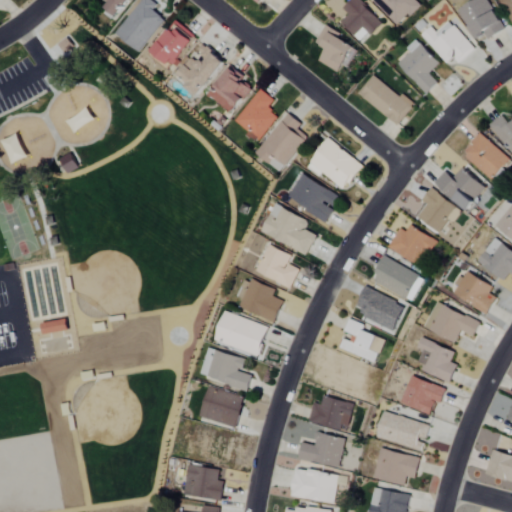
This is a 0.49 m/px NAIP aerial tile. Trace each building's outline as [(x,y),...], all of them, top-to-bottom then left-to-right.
[(138,52),(165,19),(153,10),(157,5),(151,0),(141,0),(115,33),(138,52)] [(340,22),(360,43),(381,23),(359,0),(351,0),(343,9),(348,14),(340,22)] [(475,0),(459,8),(477,44),(504,30),(489,0),(475,0)] [(447,64),(454,58),(459,64),(475,49),(450,21),(437,33),(431,27),(421,36),(447,64)] [(172,66),(193,38),(172,23),(151,52),(172,66)] [(316,42),(327,48),(319,61),(340,73),(355,45),(324,27),(316,42)] [(74,47),(66,37),(58,44),(66,54),(74,47)] [(398,66),(428,94),(438,83),(429,74),(440,63),(415,40),(403,53),(407,56),(398,66)] [(226,64),(204,44),(193,56),(194,57),(178,74),(188,83),(185,86),(196,96),(226,64)] [(228,70),(210,95),(234,113),(253,87),(228,70)] [(401,98),(374,76),(359,95),(396,125),(414,104),(403,94),(401,98)] [(235,122),(260,140),(278,116),(268,109),(274,100),(260,89),(235,122)] [(68,121),(77,137),(98,125),(88,109),(68,121)] [(303,124),(289,113),(257,154),(281,173),(307,140),(297,132),(303,124)] [(511,121),(509,124),(502,115),(490,125),(511,154),(511,121)] [(24,134),(5,140),(12,163),(32,157),(24,134)] [(463,154),(491,180),(510,160),(482,134),(463,154)] [(364,165),(329,139),(310,164),(345,190),(364,165)] [(70,151),(79,167),(67,173),(58,158),(70,151)] [(467,211),(486,188),(462,168),(453,178),(445,171),(435,184),(467,211)] [(327,222),(334,210),(328,206),(335,194),(303,174),(288,198),(327,222)] [(449,221),(453,224),(462,212),(432,189),(423,201),(428,204),(418,217),(439,233),(449,221)] [(262,234),(309,254),(317,235),(305,230),(310,220),(274,205),(262,234)] [(511,206),(497,226),(511,238),(511,206)] [(388,248),(415,264),(423,249),(431,253),(438,242),(410,225),(406,232),(400,229),(388,248)] [(505,281),(511,273),(511,250),(496,239),(478,262),(505,281)] [(290,289),(299,270),(287,264),(291,256),(268,245),(255,273),(290,289)] [(373,281),(409,302),(423,279),(386,258),(373,281)] [(490,294),(494,285),(467,273),(456,297),(490,313),(497,298),(490,294)] [(275,322),(284,302),(272,297),(275,289),(250,279),(239,308),(275,322)] [(456,343),(461,331),(475,337),(481,323),(438,303),(426,329),(456,343)] [(258,357),(269,327),(223,312),(213,341),(258,357)] [(41,322),(66,318),(68,331),(44,335),(41,322)] [(385,340),(363,331),(365,325),(349,319),(344,332),(357,337),(355,344),(343,339),(339,348),(376,363),(385,340)] [(456,353),(424,338),(419,348),(425,351),(418,367),(451,383),(459,366),(452,363),(456,353)] [(249,389),(252,374),(243,372),(246,359),(214,351),(209,372),(205,371),(203,378),(249,389)] [(431,416),(437,402),(442,404),(448,390),(413,376),(402,404),(431,416)] [(237,428),(246,398),(208,387),(199,417),(237,428)] [(309,423),(345,432),(352,403),(324,397),(322,405),(314,403),(309,423)] [(431,426),(386,412),(378,438),(423,451),(431,426)] [(344,440),(318,434),(315,446),(302,443),(299,460),(338,469),(344,440)] [(510,453),(511,445),(511,440),(504,438),(500,451),(510,453)] [(416,479),(421,458),(381,449),(374,479),(405,487),(407,477),(416,479)] [(511,482),(511,456),(494,451),(487,475),(511,482)] [(218,481),(220,470),(188,466),(184,496),(222,501),(224,482),(218,481)] [(291,497),(332,504),(335,485),(345,487),(346,478),(295,469),(291,497)] [(369,511),(407,511),(411,496),(374,488),(369,511)]
